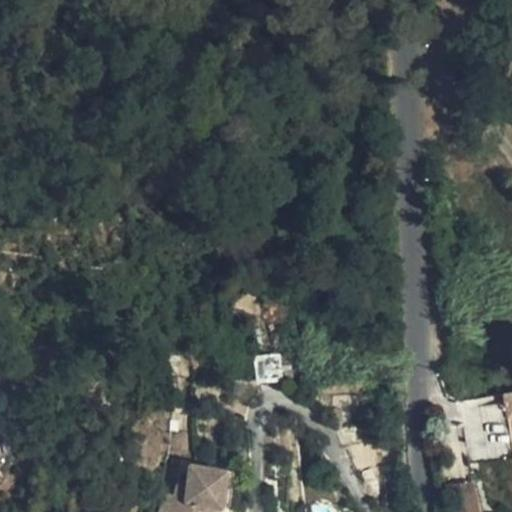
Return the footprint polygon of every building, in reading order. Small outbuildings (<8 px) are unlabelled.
[(511,398),(502,400),(511,448),(511,398)] [(170,511),(216,511),(214,511),(217,502),(224,503),(228,467),(191,462),(190,478),(178,484),(175,495),(170,511)] [(236,468),(228,467),(224,503),(232,504),(236,468)] [(481,511),(476,480),(446,484),(451,511),(481,511)] [(170,511),(175,495),(166,492),(159,511),(170,511)]
